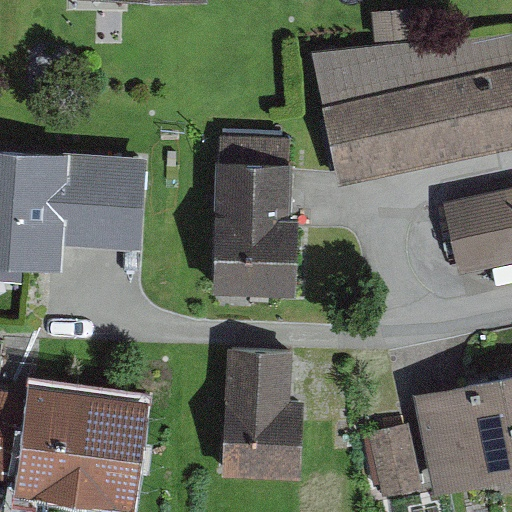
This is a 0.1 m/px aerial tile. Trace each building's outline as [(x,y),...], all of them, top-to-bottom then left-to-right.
[(413,6),(372,9),(375,41),(415,37),(413,6)] [(511,30),(311,48),(322,101),(511,60),(511,30)] [(511,60),(322,101),(340,182),(511,144),(511,60)] [(220,157),(216,156),(213,287),(296,290),(298,211),(291,211),(291,195),(293,158),(288,158),(289,135),(221,133),(220,157)] [(0,279),(22,281),(23,261),(62,264),(64,240),(141,246),(148,153),(0,142),(0,279)] [(511,184),(444,199),(459,272),(511,260),(511,184)] [(293,346),(227,343),(222,471),(301,474),(304,398),(291,397),(293,346)] [(511,369),(415,390),(435,490),(511,474),(511,369)] [(0,386),(0,475),(17,478),(15,490),(137,506),(151,395),(28,379),(27,390),(0,386)] [(409,421),(368,430),(383,496),(424,487),(409,421)]
